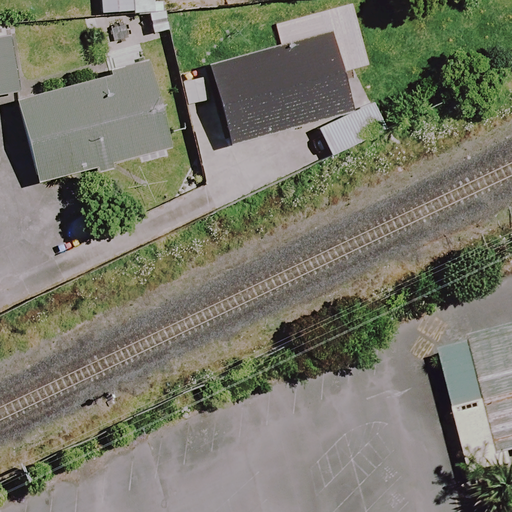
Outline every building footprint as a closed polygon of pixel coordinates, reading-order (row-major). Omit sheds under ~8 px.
[(127,0),(94,0),(94,18),(127,18),(127,0)] [(130,0),(132,14),(151,13),(150,2),(171,0),(130,0)] [(0,97),(11,96),(4,40),(0,40),(0,97)] [(206,108),(214,141),(344,113),(333,62),(329,43),(175,76),(183,113),(206,108)] [(163,152),(143,71),(13,103),(34,185),(163,152)] [(511,479),(511,337),(441,357),(477,489),(511,479)]
